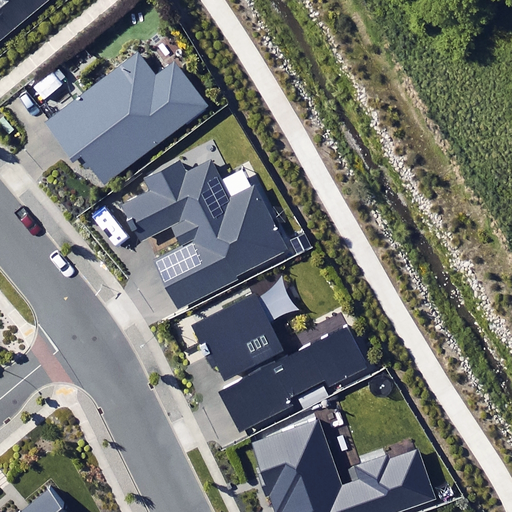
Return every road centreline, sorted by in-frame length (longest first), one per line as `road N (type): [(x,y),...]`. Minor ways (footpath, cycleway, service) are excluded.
road 1 (residential): [(86,326),(185,511)]
road 2 (residential): [(0,222),(86,326)]
